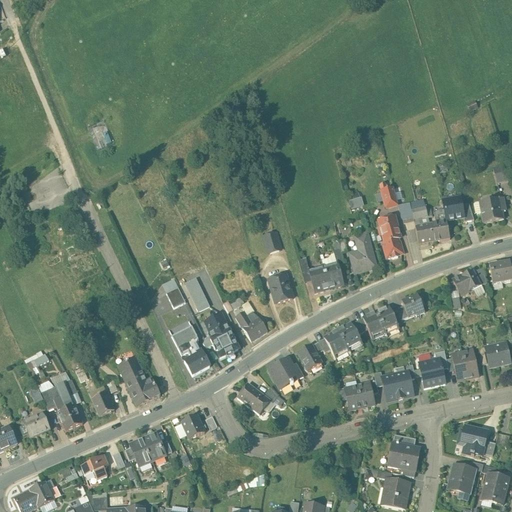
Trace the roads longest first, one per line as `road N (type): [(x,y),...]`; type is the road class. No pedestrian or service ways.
road 1 (tertiary): [(511,245),(362,300),(212,388)]
road 2 (residential): [(183,401),(71,169)]
road 3 (residential): [(422,414),(274,443),(241,434),(212,388)]
road 4 (tertiary): [(183,401),(0,481)]
road 5 (track): [(13,21),(71,169)]
